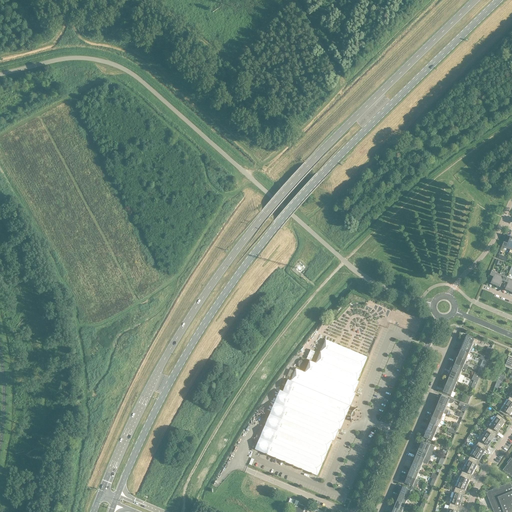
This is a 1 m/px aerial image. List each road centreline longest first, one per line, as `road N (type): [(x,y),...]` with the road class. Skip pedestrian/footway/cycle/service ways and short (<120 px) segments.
road 1 (trunk): [(117,494),(178,365),(252,255),(319,176),(498,0)]
road 2 (trunk): [(475,0),(307,165),(232,255),(155,373),(100,493)]
road 3 (unclassified): [(0,74),(70,58),(127,70),(337,255)]
road 4 (unknown): [(0,239),(32,313),(41,360),(39,449),(24,511)]
road 5 (tertiary): [(356,511),(427,344)]
road 6 (residential): [(381,511),(447,353)]
